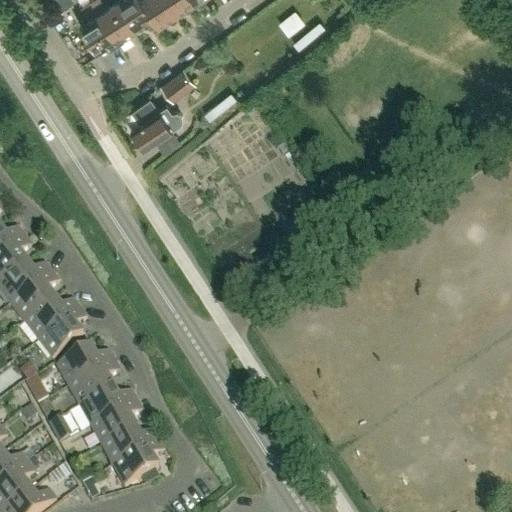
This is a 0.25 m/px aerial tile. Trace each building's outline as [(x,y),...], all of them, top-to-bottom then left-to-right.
[(136,30),(117,1),(107,8),(101,0),(92,0),(91,1),(118,42),(136,30)] [(154,19),(142,0),(119,0),(117,1),(136,30),(153,19),(154,19)] [(167,0),(142,0),(154,19),(153,19),(158,27),(178,15),(167,0)] [(196,3),(193,0),(167,0),(178,15),(196,3)] [(118,42),(91,1),(80,8),(88,20),(80,26),(99,55),(118,42)] [(184,69),(161,86),(173,103),(196,86),(184,69)] [(130,109),(131,110),(133,109),(140,120),(131,125),(133,128),(131,132),(134,137),(139,137),(145,146),(183,121),(183,117),(181,114),(176,112),(172,113),(167,106),(161,110),(160,109),(158,111),(149,97),(150,96),(150,95),(130,109)] [(202,116),(208,124),(235,106),(229,98),(202,116)] [(0,256),(25,238),(18,229),(7,237),(0,228),(0,256)] [(0,285),(28,264),(21,255),(32,247),(25,238),(0,256),(0,285)] [(0,292),(10,306),(53,274),(46,265),(34,273),(28,264),(0,285),(0,292)] [(24,324),(55,301),(48,292),(60,283),(53,274),(10,306),(24,324)] [(38,342),(80,310),(73,301),(62,309),(55,301),(24,324),(38,342)] [(53,361),(84,337),(76,328),(87,319),(80,310),(38,342),(53,361)] [(68,389),(115,363),(109,353),(97,359),(91,349),(57,368),(68,389)] [(114,389),(108,380),(121,373),(115,363),(68,389),(80,408),(114,389)] [(29,364),(18,372),(26,382),(37,374),(29,364)] [(43,388),(31,395),(38,406),(49,400),(43,388)] [(91,428),(137,402),(132,392),(119,399),(114,389),(80,408),(91,428)] [(136,429),(131,419),(143,412),(137,402),(91,428),(102,448),(136,429)] [(37,415),(30,406),(21,413),(28,422),(37,415)] [(113,468),(160,442),(154,432),(142,439),(136,429),(102,448),(113,468)] [(68,430),(54,437),(59,445),(73,438),(68,430)] [(159,470),(153,459),(165,452),(160,442),(113,468),(125,489),(159,470)] [(28,451),(21,456),(28,465),(35,460),(28,451)] [(0,486),(28,465),(21,456),(10,464),(3,455),(0,458),(0,486)] [(0,511),(4,511),(31,492),(24,483),(35,474),(28,465),(0,486),(0,511)] [(156,471),(142,479),(145,485),(159,478),(156,471)] [(43,511),(57,502),(49,492),(38,501),(31,492),(4,511),(43,511)]
